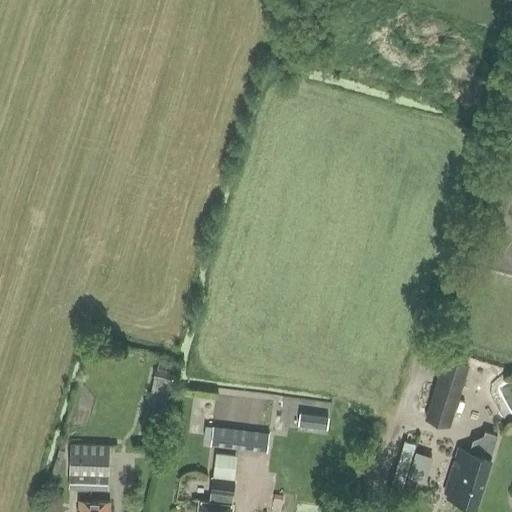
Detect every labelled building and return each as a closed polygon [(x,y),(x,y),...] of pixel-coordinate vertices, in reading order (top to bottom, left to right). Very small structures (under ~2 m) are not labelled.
[(469,364),(445,356),(425,418),(450,426),(469,364)] [(164,414),(172,375),(155,371),(147,411),(164,414)] [(76,431),(87,434),(96,405),(85,402),(76,431)] [(269,453),(271,433),(215,427),(213,446),(269,453)] [(486,432),(482,443),(474,441),(471,452),(458,448),(444,491),(448,492),(454,499),(476,505),(491,458),(489,458),(496,435),(486,432)] [(427,479),(433,453),(416,448),(417,441),(403,438),(395,471),(427,479)] [(110,492),(112,445),(72,444),(71,490),(110,492)] [(216,449),(215,473),(237,474),(238,450),(216,449)] [(233,495),(234,480),(213,477),(211,492),(216,493),(215,502),(199,500),(197,511),(231,511),(233,504),(227,504),(229,494),(233,495)] [(284,494),(274,492),(272,504),(283,505),(284,494)] [(109,511),(110,501),(79,500),(78,511),(109,511)]
